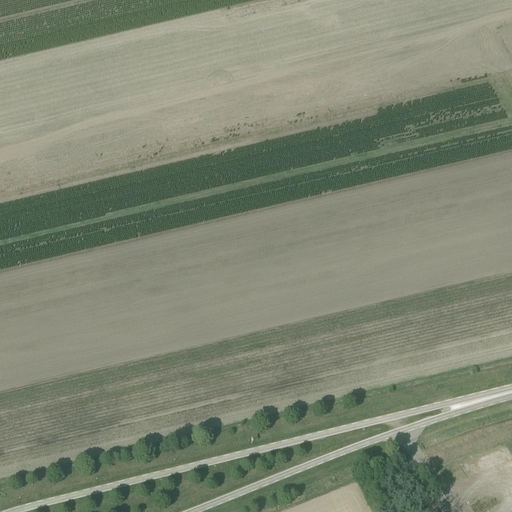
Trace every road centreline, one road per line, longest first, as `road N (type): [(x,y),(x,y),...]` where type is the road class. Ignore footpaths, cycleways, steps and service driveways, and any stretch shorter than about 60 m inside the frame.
road 1 (primary): [(471,402),(20,511)]
road 2 (primary): [(189,511),(395,431)]
